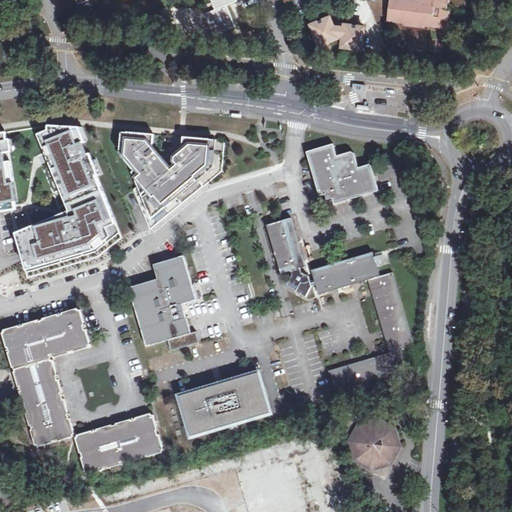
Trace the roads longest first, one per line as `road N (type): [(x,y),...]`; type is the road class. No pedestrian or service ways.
road 1 (residential): [(0,308),(103,279),(206,197),(291,169),(297,112)]
road 2 (tertiary): [(439,405),(454,215),(467,173)]
road 3 (tertiary): [(74,88),(286,109)]
road 4 (tertiary): [(297,112),(443,138)]
